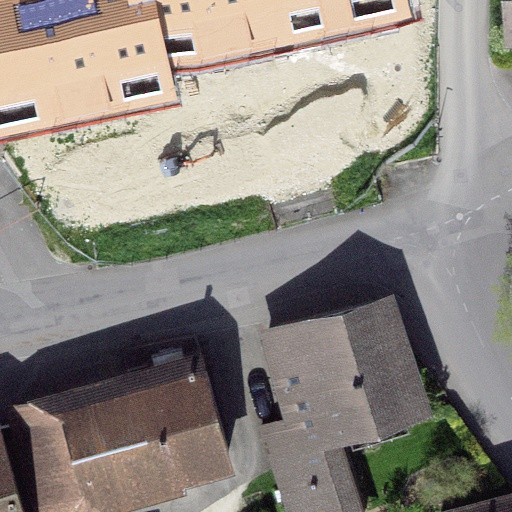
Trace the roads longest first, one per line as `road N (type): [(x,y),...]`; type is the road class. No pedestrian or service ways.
road 1 (residential): [(432,227),(0,324)]
road 2 (residential): [(496,194),(471,80),(467,0)]
road 3 (unclassified): [(511,390),(432,227)]
